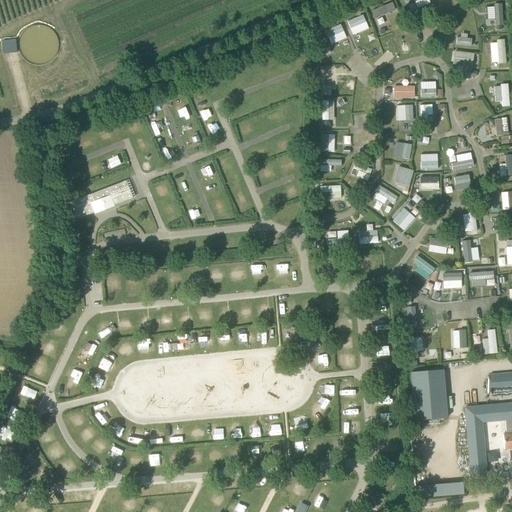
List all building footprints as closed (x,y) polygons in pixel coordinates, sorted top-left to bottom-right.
[(392,2),(371,11),(375,19),(395,10),(392,2)] [(362,15),(347,22),(353,35),(368,29),(362,15)] [(339,24),(325,30),(331,43),(345,37),(339,24)] [(454,45),(471,45),(472,38),(455,37),(454,45)] [(381,52),(390,49),(385,38),(370,44),(377,63),(385,60),(381,52)] [(1,41),(3,54),(16,52),(15,39),(1,41)] [(488,43),(489,63),(504,62),(503,39),(495,39),(495,43),(488,43)] [(452,51),(452,65),(472,66),(472,52),(452,51)] [(320,87),(332,87),(333,68),(321,67),(320,87)] [(418,97),(434,97),(435,82),(419,81),(418,97)] [(493,102),(499,102),(499,107),(508,106),(508,84),(492,85),(493,102)] [(392,98),(413,98),(413,85),(392,85),(392,98)] [(341,98),(336,101),(340,107),(345,104),(341,98)] [(320,100),(320,120),(332,120),(333,100),(320,100)] [(413,120),(413,104),(395,105),(395,121),(413,120)] [(427,116),(432,115),(431,104),(419,105),(420,124),(427,123),(427,116)] [(506,118),(491,118),(492,135),(507,135),(506,118)] [(318,151),(332,152),(333,134),(319,134),(318,151)] [(393,142),(392,157),(409,159),(410,144),(393,142)] [(450,170),(471,168),(470,152),(454,154),(455,163),(450,164),(450,170)] [(419,169),(436,169),(435,154),(419,154),(419,169)] [(504,163),(498,164),(498,176),(511,175),(511,164),(511,154),(503,154),(504,163)] [(318,174),(329,174),(329,165),(342,165),(342,159),(318,158),(318,174)] [(361,171),(357,170),(354,176),(366,181),(371,169),(363,165),(361,171)] [(397,165),(391,182),(407,188),(413,171),(397,165)] [(452,176),(453,184),(469,183),(468,175),(452,176)] [(437,189),(437,177),(418,178),(419,190),(437,189)] [(126,180),(69,202),(75,219),(132,197),(126,180)] [(339,198),(339,185),(319,185),(319,193),(328,193),(328,198),(339,198)] [(386,199),(393,203),(396,195),(377,185),(370,198),(383,204),(386,199)] [(511,191),(500,192),(501,210),(511,209),(511,191)] [(416,203),(420,198),(414,194),(410,199),(416,203)] [(403,209),(409,211),(412,204),(406,201),(403,209)] [(402,207),(391,221),(403,231),(414,218),(402,207)] [(475,214),(462,215),(463,231),(475,231),(475,214)] [(356,231),(357,244),(376,243),(375,230),(356,231)] [(427,239),(426,252),(453,255),(454,242),(427,239)] [(469,240),(461,240),(462,263),(478,262),(477,247),(469,247),(469,240)] [(497,258),(497,266),(511,264),(511,246),(504,247),(504,257),(497,258)] [(424,280),(433,269),(416,254),(410,261),(416,266),(413,270),(424,280)] [(362,268),(373,268),(372,257),(361,257),(362,268)] [(285,260),(272,260),(272,271),(285,270),(285,260)] [(318,261),(318,270),(331,270),(330,261),(318,261)] [(260,263),(249,264),(250,275),(260,274),(260,263)] [(243,277),(242,266),(231,266),(232,277),(243,277)] [(208,269),(209,279),(215,279),(215,273),(220,273),(219,268),(208,269)] [(187,270),(187,285),(202,285),(202,275),(199,275),(199,270),(187,270)] [(168,272),(168,284),(181,283),(180,271),(168,272)] [(493,285),(492,271),(468,273),(469,286),(493,285)] [(441,273),(441,288),(461,288),(460,272),(441,273)] [(117,275),(106,276),(107,289),(118,289),(117,275)] [(138,290),(137,276),(127,276),(127,290),(138,290)] [(70,315),(74,306),(61,301),(58,310),(70,315)] [(304,317),(315,316),(314,303),(304,303),(304,317)] [(293,305),(280,306),(280,316),(293,316),(293,305)] [(404,307),(405,328),(419,327),(419,307),(404,307)] [(208,314),(200,314),(200,324),(208,324),(208,314)] [(193,316),(182,316),(182,326),(194,326),(193,316)] [(170,318),(160,318),(160,328),(170,328),(170,318)] [(346,319),(337,320),(337,330),(347,329),(346,319)] [(101,338),(112,333),(106,321),(96,326),(101,338)] [(140,321),(141,331),(152,331),(152,321),(140,321)] [(62,337),(66,328),(52,323),(48,332),(62,337)] [(268,336),(268,326),(257,327),(257,337),(268,336)] [(239,328),(239,339),(251,338),(251,327),(239,328)] [(451,330),(452,348),(466,347),(465,329),(451,330)] [(481,354),(495,353),(494,329),(485,329),(485,336),(472,336),(472,344),(481,344),(481,354)] [(217,330),(217,341),(229,341),(229,331),(217,330)] [(200,349),(209,348),(209,332),(199,332),(200,349)] [(178,336),(179,346),(189,346),(188,335),(178,336)] [(305,335),(301,343),(311,347),(314,338),(305,335)] [(410,358),(416,358),(416,350),(422,350),(421,337),(409,338),(410,358)] [(168,348),(167,338),(156,340),(157,349),(168,348)] [(337,349),(348,348),(348,338),(337,339),(337,349)] [(79,345),(74,354),(89,362),(94,353),(79,345)] [(348,355),(338,356),(339,366),(350,364),(348,355)] [(31,358),(26,370),(41,376),(46,365),(31,358)] [(70,364),(67,374),(82,379),(85,369),(70,364)] [(414,422),(448,419),(443,370),(410,373),(414,422)] [(488,387),(511,386),(511,372),(488,373),(488,387)] [(24,401),(28,390),(18,386),(14,397),(24,401)] [(339,397),(348,396),(347,388),(338,388),(339,397)] [(25,400),(30,403),(34,394),(29,391),(25,400)] [(511,403),(465,408),(471,476),(486,475),(482,422),(505,420),(507,434),(503,434),(504,446),(504,448),(511,447),(511,403)] [(341,405),(341,415),(350,415),(350,405),(341,405)] [(114,423),(107,431),(114,437),(121,429),(114,423)] [(211,438),(222,437),(221,427),(211,427),(211,438)] [(170,442),(181,443),(181,432),(171,432),(170,442)] [(41,445),(50,441),(46,433),(37,437),(41,445)] [(293,443),(293,452),(306,452),(305,442),(293,443)] [(54,446),(44,452),(50,462),(60,456),(54,446)] [(113,447),(108,452),(119,462),(124,456),(113,447)] [(209,458),(219,458),(219,448),(208,448),(209,458)] [(34,450),(22,459),(31,470),(43,461),(34,450)] [(200,460),(200,450),(188,451),(189,461),(200,460)] [(126,461),(136,463),(137,454),(127,452),(126,461)] [(180,462),(180,453),(168,453),(168,461),(180,462)] [(147,455),(147,465),(159,465),(158,454),(147,455)] [(57,465),(63,475),(71,469),(65,460),(57,465)] [(39,479),(48,474),(43,466),(35,472),(39,479)] [(413,497),(461,495),(461,482),(413,485),(413,497)] [(300,485),(296,494),(305,498),(309,490),(300,485)] [(219,507),(227,498),(220,491),(212,501),(219,507)] [(312,494),(310,502),(318,504),(321,496),(312,494)] [(129,498),(128,509),(138,509),(139,499),(129,498)] [(227,511),(236,511),(240,503),(230,499),(225,511),(227,511)] [(299,502),(293,511),(304,511),(307,506),(299,502)]
